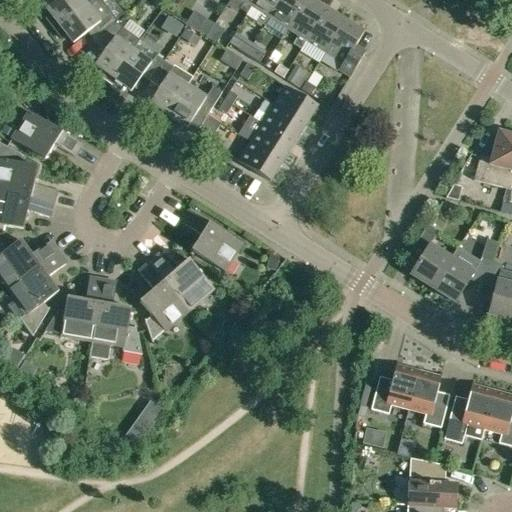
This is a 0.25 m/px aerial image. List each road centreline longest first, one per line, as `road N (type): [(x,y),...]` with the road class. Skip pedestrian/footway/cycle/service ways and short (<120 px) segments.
road 1 (residential): [(511,369),(458,353),(271,229)]
road 2 (residential): [(271,229),(400,28)]
road 3 (residential): [(112,131),(84,207),(96,243),(128,242),(179,174)]
road 4 (residential): [(112,131),(46,74),(0,16)]
road 5 (residential): [(511,94),(400,28)]
